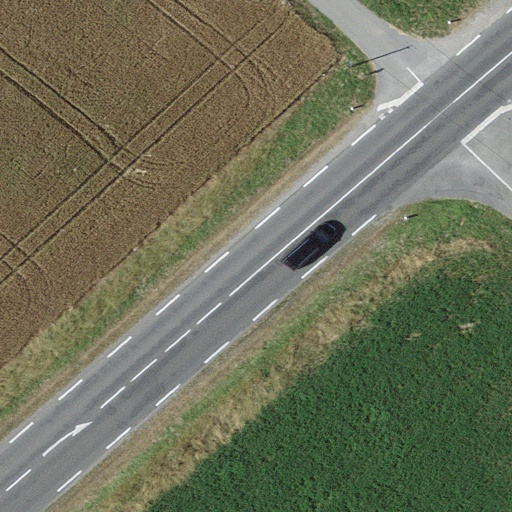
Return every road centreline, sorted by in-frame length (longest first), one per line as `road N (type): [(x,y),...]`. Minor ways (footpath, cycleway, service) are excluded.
road 1 (primary): [(0,501),(438,119)]
road 2 (track): [(323,0),(445,112)]
